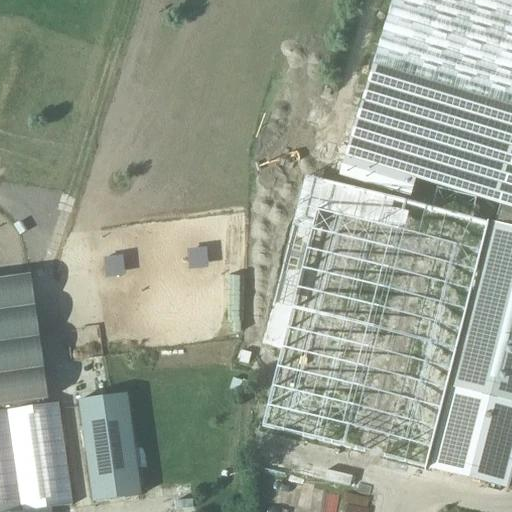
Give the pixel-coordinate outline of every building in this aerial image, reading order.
[(511,0),(393,0),(339,177),(360,183),(411,199),(416,180),(492,205),(495,223),(511,227),(511,0)] [(491,222),(365,190),(304,430),(432,463),(430,469),(508,489),(511,472),(511,404),(451,388),(432,383),(445,330),(462,335),(491,222)] [(511,227),(495,223),(491,222),(462,335),(445,330),(432,383),(451,388),(511,404),(511,227)] [(334,279),(342,244),(329,241),(321,276),(334,279)] [(315,291),(305,339),(317,341),(327,293),(315,291)] [(229,391),(244,396),(249,382),(243,380),(243,382),(233,379),(229,391)] [(41,380),(0,385),(0,412),(45,406),(41,380)] [(93,503),(141,496),(127,395),(79,401),(93,503)] [(73,505),(59,404),(0,412),(0,511),(48,511),(48,509),(73,505)]
